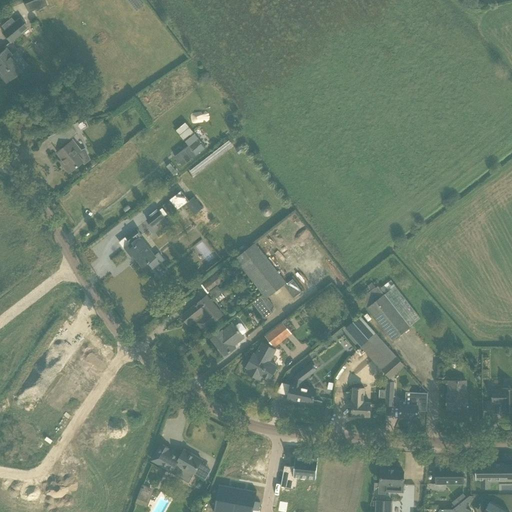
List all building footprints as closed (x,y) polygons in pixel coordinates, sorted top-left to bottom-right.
[(44,0),(33,0),(24,4),(28,12),(47,5),(44,0)] [(27,28),(19,19),(2,32),(10,42),(27,28)] [(22,69),(6,49),(0,53),(0,75),(6,82),(22,69)] [(188,145),(174,156),(182,166),(206,147),(186,122),(176,130),(183,139),(189,135),(191,136),(185,141),(188,145)] [(48,137),(57,149),(77,133),(73,125),(48,137)] [(82,151),(73,140),(57,152),(65,163),(63,165),(69,173),(83,162),(85,164),(90,160),(85,149),(82,151)] [(97,167),(105,178),(138,154),(129,142),(97,167)] [(215,158),(233,146),(230,142),(188,169),(193,176),(216,160),(215,158)] [(78,187),(94,206),(107,194),(91,176),(78,187)] [(189,200),(182,190),(170,200),(177,209),(185,204),(190,210),(199,203),(194,196),(189,200)] [(158,209),(145,219),(146,220),(150,226),(152,227),(164,217),(167,214),(162,208),(159,210),(158,209)] [(131,243),(124,248),(131,256),(133,254),(135,256),(136,255),(139,259),(138,260),(143,266),(148,262),(153,268),(163,259),(159,253),(154,257),(139,237),(141,235),(136,229),(126,237),(131,243)] [(286,283),(255,243),(236,257),(267,297),(286,283)] [(228,276),(222,269),(204,283),(209,291),(228,276)] [(294,296),(302,291),(293,278),(286,283),(294,296)] [(409,326),(380,289),(377,285),(361,299),(393,340),(409,326)] [(217,286),(210,291),(215,298),(222,293),(217,286)] [(380,289),(409,326),(420,318),(395,286),(388,291),(384,286),(380,289)] [(274,306),(268,300),(264,294),(260,296),(265,302),(270,309),(274,306)] [(182,316),(182,315),(181,316),(188,324),(194,319),(203,330),(222,314),(221,314),(207,297),(207,296),(197,303),(195,305),(196,305),(189,311),(188,310),(188,311),(182,316)] [(362,348),(377,334),(360,315),(344,328),(362,348)] [(79,316),(66,336),(71,339),(84,320),(79,316)] [(223,331),(222,330),(211,338),(224,355),(235,347),(234,345),(244,337),(242,335),(246,332),(246,329),(241,324),(239,323),(235,326),(233,323),(223,331)] [(291,333),(289,331),(283,323),(265,337),(273,347),(291,333)] [(377,334),(362,348),(381,369),(390,378),(404,366),(396,357),(396,356),(377,334)] [(335,339),(316,356),(325,366),(343,349),(335,339)] [(247,367),(245,371),(255,376),(260,379),(262,376),(268,379),(271,374),(274,374),(277,370),(275,367),(275,366),(269,363),(269,362),(275,350),(262,342),(255,355),(254,354),(253,353),(245,366),(247,367)] [(289,396),(288,398),(306,402),(306,401),(306,399),(312,400),(312,399),(313,398),(314,395),(313,395),(314,389),(301,387),(302,381),(303,380),(308,376),(303,370),(304,369),(303,369),(294,375),(292,385),(291,384),(289,396)] [(447,393),(446,399),(446,409),(458,409),(458,411),(468,411),(468,393),(466,393),(466,380),(448,380),(448,393),(447,393)] [(385,398),(385,405),(393,406),(394,390),(394,382),(386,381),(386,390),(385,398)] [(353,394),(352,415),(362,415),(363,418),(368,418),(369,416),(370,403),(363,403),(364,387),(354,387),(353,394)] [(511,388),(502,388),(502,390),(492,390),(492,403),(502,403),(502,411),(511,410),(511,388)] [(400,404),(399,417),(417,418),(418,410),(426,411),(427,411),(427,393),(413,392),(412,405),(400,404)] [(161,444),(152,460),(167,468),(169,465),(174,468),(172,471),(171,473),(189,483),(193,475),(194,473),(200,463),(202,460),(184,450),(181,455),(178,459),(167,452),(169,448),(161,444)] [(284,466),(280,486),(295,489),(297,477),(315,479),(317,458),(295,456),(294,467),(284,466)] [(481,479),(481,481),(511,481),(511,463),(503,464),(503,463),(475,463),(475,479),(481,479)] [(463,466),(435,466),(436,483),(463,483),(463,466)] [(394,469),(389,468),(381,468),(380,483),(385,483),(385,491),(402,492),(403,472),(394,471),(394,469)] [(142,484),(137,498),(146,502),(151,488),(142,484)] [(211,493),(211,497),(235,502),(238,488),(237,488),(219,484),(217,494),(211,493)] [(238,488),(235,502),(259,506),(260,502),(255,501),(256,491),(238,488)] [(463,493),(452,502),(455,507),(464,499),(467,498),(463,493)] [(211,497),(210,502),(215,503),(213,511),(233,511),(235,502),(211,497)] [(455,507),(453,509),(458,511),(470,511),(471,510),(466,508),(469,502),(464,499),(455,507)] [(390,511),(391,502),(376,501),(375,511),(390,511)] [(235,502),(233,511),(252,511),(253,509),(259,510),(259,506),(235,502)] [(481,503),(478,508),(483,511),(482,511),(506,511),(489,502),(486,506),(481,503)]
